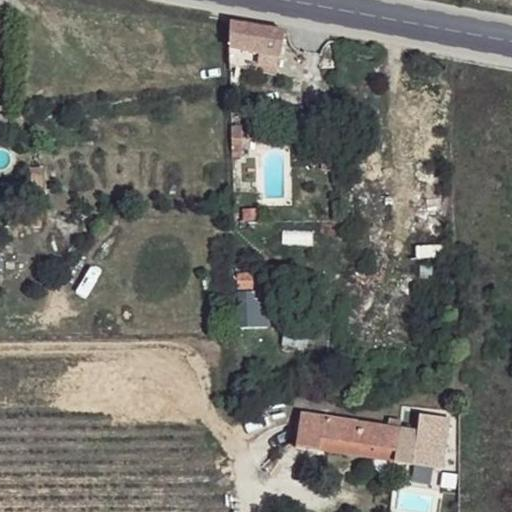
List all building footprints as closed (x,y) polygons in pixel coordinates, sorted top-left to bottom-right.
[(281,33),(230,23),(229,50),(255,55),(253,65),(274,68),(275,59),(281,33)] [(274,68),(253,65),(251,71),(272,76),(274,68)] [(239,127),(231,128),(232,151),(241,150),(239,127)] [(43,213),(29,213),(29,229),(43,229),(43,213)] [(267,328),(265,295),(238,297),(240,329),(267,328)] [(393,452),(392,462),(440,469),(446,420),(418,415),(416,431),(299,415),(294,447),(318,451),(319,441),(393,452)] [(318,451),(392,462),(393,452),(319,441),(318,451)]
